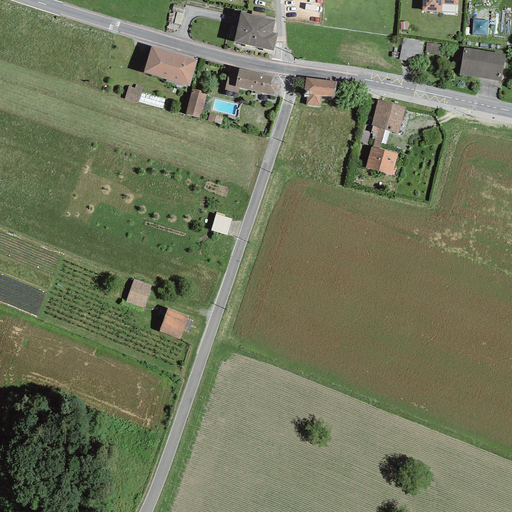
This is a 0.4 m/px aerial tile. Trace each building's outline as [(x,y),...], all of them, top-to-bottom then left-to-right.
[(422,0),(422,11),(441,13),(442,4),(457,5),(457,0),(422,0)] [(251,15),(241,12),(234,42),(273,51),(277,33),(272,33),(275,20),(265,18),(251,15)] [(474,17),(473,32),(490,33),(490,17),(474,17)] [(421,63),(424,41),(403,38),(399,60),(421,63)] [(440,54),(441,45),(427,43),(425,53),(440,54)] [(197,60),(151,46),(144,72),(189,86),(197,60)] [(505,54),(464,48),(459,75),(501,81),(505,54)] [(239,69),(229,67),(225,90),(238,93),(239,88),(235,86),(239,69)] [(239,69),(235,86),(239,88),(277,97),(280,83),(276,78),(239,69)] [(337,87),(306,83),(304,103),(307,104),(307,108),(319,109),(321,100),(335,102),(337,87)] [(135,88),(128,87),(125,99),(138,102),(142,87),(135,85),(135,88)] [(206,92),(192,88),(185,114),(200,118),(206,92)] [(378,100),(371,126),(373,126),(385,130),(398,134),(405,107),(378,100)] [(221,120),(209,117),(207,123),(220,127),(221,120)] [(379,149),(385,130),(373,126),(370,133),(376,135),(373,147),(379,149)] [(373,147),(371,146),(365,168),(391,176),(398,154),(379,149),(373,147)] [(232,219),(216,214),(211,229),(228,234),(232,219)] [(151,286),(134,280),(126,303),(143,309),(151,286)] [(189,317),(167,309),(159,330),(180,339),(189,317)]
